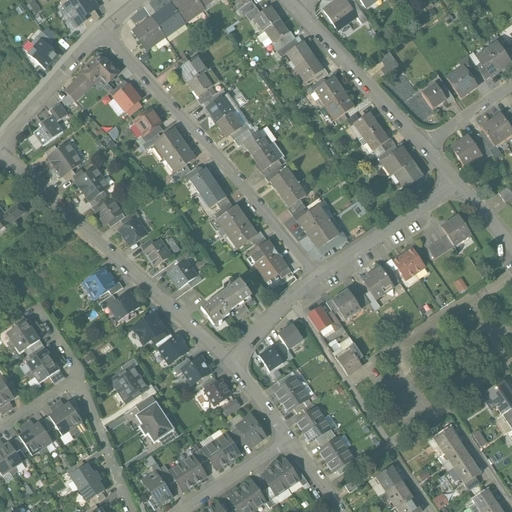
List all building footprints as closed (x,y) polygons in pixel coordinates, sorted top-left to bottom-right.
[(73,0),(63,7),(77,28),(83,24),(85,22),(82,19),(94,11),(98,9),(92,0),(73,0)] [(177,0),(171,4),(184,23),(197,14),(198,15),(204,10),(203,8),(197,0),(177,0)] [(344,0),(338,0),(323,11),(337,31),(356,17),(349,7),(344,0)] [(359,0),(366,9),(367,8),(366,8),(375,2),(373,0),(359,0)] [(245,16),(255,9),(251,2),(236,13),(240,19),(245,16)] [(349,7),(356,17),(361,25),(367,21),(354,3),(349,7)] [(171,4),(152,18),(164,37),(165,38),(176,31),(174,28),(182,22),(184,24),(185,24),(184,23),(171,4)] [(254,19),(254,20),(260,16),(255,9),(245,16),(250,22),(254,19)] [(260,16),(254,20),(263,32),(265,31),(278,22),(270,9),(260,16)] [(99,19),(94,11),(82,19),(85,22),(83,24),(87,30),(99,19)] [(164,37),(152,18),(137,28),(139,32),(134,35),(146,52),(155,45),(154,44),(164,37)] [(278,22),(265,31),(274,44),(280,40),(288,35),(287,34),(278,22)] [(40,39),(49,47),(53,43),(41,32),(31,43),(34,46),(40,39)] [(280,40),(285,47),(295,39),(290,32),(287,34),(288,35),(280,40)] [(34,46),(27,54),(45,70),(58,55),(49,47),(40,39),(34,46)] [(287,55),(299,46),(295,39),(285,47),(277,52),(282,58),(287,55)] [(299,46),(287,55),(296,68),(312,57),(303,43),(299,46)] [(496,45),(486,52),(500,72),(510,65),(499,50),(496,45)] [(499,50),(510,65),(511,63),(511,57),(504,47),(499,50)] [(500,72),(486,52),(476,59),(480,64),(490,79),(500,72)] [(381,61),(386,68),(394,62),(390,55),(381,61)] [(296,68),(294,69),(295,70),(297,69),(306,82),(304,83),(305,84),(315,77),(323,71),(322,71),(312,57),(296,68)] [(464,72),(469,79),(470,78),(478,72),(475,67),(468,57),(458,64),(464,72)] [(179,71),(189,64),(185,58),(173,66),(177,72),(179,71)] [(189,64),(179,71),(189,85),(202,75),(206,72),(196,58),(189,64)] [(102,59),(96,59),(95,61),(94,60),(82,73),(83,74),(93,84),(99,78),(106,85),(117,73),(104,60),(103,61),(102,59)] [(394,62),(386,68),(380,71),(385,77),(399,67),(394,62)] [(480,64),(475,67),(478,72),(485,82),(490,79),(480,64)] [(315,77),(318,82),(322,79),(328,75),(324,70),(322,71),(323,71),(315,77)] [(218,84),(209,71),(206,72),(202,75),(211,88),(218,84)] [(464,72),(457,77),(455,74),(447,79),(461,99),(477,88),(470,78),(469,79),(464,72)] [(74,102),(93,84),(83,74),(65,92),(74,102)] [(202,75),(189,85),(198,97),(211,88),(202,75)] [(325,84),(314,92),(324,107),(344,93),(334,78),(325,84)] [(311,87),(314,92),(325,84),(322,79),(318,82),(311,87)] [(439,90),(435,85),(422,94),(433,110),(446,101),(439,90)] [(128,86),(114,98),(126,112),(138,102),(140,100),(128,86)] [(439,90),(446,101),(449,105),(454,101),(444,87),(439,90)] [(209,93),(198,100),(201,105),(212,97),(209,93)] [(344,93),(324,107),(335,122),(345,115),(355,108),(344,93)] [(221,100),(206,110),(216,124),(231,114),(221,100)] [(138,102),(126,112),(129,117),(142,108),(138,102)] [(48,112),(51,116),(56,123),(68,115),(67,115),(60,104),(48,112)] [(161,124),(151,110),(144,115),(141,114),(138,116),(138,119),(134,122),(144,136),(159,126),(161,124)] [(241,128),(247,124),(238,110),(231,115),(241,128)] [(502,116),(510,128),(511,126),(511,120),(507,113),(502,116)] [(231,115),(231,114),(216,124),(227,139),(230,136),(241,129),(241,128),(231,115)] [(354,125),(360,120),(356,114),(348,120),(347,120),(351,127),(354,125)] [(378,128),(368,114),(360,120),(354,125),(363,138),(378,128)] [(347,120),(348,120),(345,115),(335,122),(338,126),(347,120)] [(502,116),(501,115),(491,121),(504,141),(511,135),(511,131),(510,128),(502,116)] [(56,123),(51,116),(39,125),(41,128),(33,133),(34,134),(43,146),(42,146),(43,147),(63,133),(56,123)] [(504,141),(491,121),(481,128),(483,132),(494,148),(504,141)] [(234,141),(248,131),(251,129),(247,124),(241,128),(241,129),(230,136),(234,141)] [(145,143),(158,134),(163,131),(159,126),(144,136),(141,138),(145,143)] [(253,138),(243,144),(253,157),(268,146),(276,140),(267,128),(253,138)] [(378,128),(363,138),(373,152),(381,146),(388,142),(378,128)] [(185,146),(174,130),(161,139),(154,144),(155,145),(165,159),(185,146)] [(243,144),(253,138),(248,131),(234,141),(238,148),(243,144)] [(478,135),(479,136),(489,151),(494,148),(483,132),(478,135)] [(155,145),(154,144),(161,139),(158,134),(145,143),(142,145),(146,151),(155,145)] [(470,142),(482,158),(490,152),(489,151),(479,136),(470,142)] [(470,142),(468,138),(452,150),(465,169),(482,158),(470,142)] [(385,152),(394,146),(390,140),(388,142),(381,146),(385,152)] [(58,151),(48,158),(55,168),(74,154),(67,144),(58,151)] [(48,158),(58,151),(54,146),(44,153),(48,158)] [(185,146),(165,159),(174,173),(175,173),(186,165),(194,159),(185,146)] [(268,146),(253,157),(263,172),(278,161),(268,146)] [(377,158),(381,163),(398,151),(394,146),(385,152),(377,158)] [(398,151),(381,163),(384,167),(386,166),(393,175),(391,176),(391,177),(394,175),(411,163),(401,148),(398,151)] [(74,154),(55,168),(62,177),(72,170),(81,164),(74,154)] [(265,178),(275,171),(282,166),(278,161),(263,172),(261,173),(265,178)] [(411,163),(394,175),(405,190),(412,185),(422,178),(411,163)] [(175,183),(191,172),(186,165),(175,173),(174,173),(170,176),(175,183)] [(85,176),(75,183),(82,192),(101,179),(95,169),(85,176)] [(186,183),(189,180),(190,180),(198,174),(195,169),(183,178),(186,183)] [(72,170),(62,177),(65,183),(72,178),(75,175),(72,170)] [(198,174),(190,180),(200,195),(215,184),(205,170),(198,174)] [(278,176),(270,182),(280,196),(297,185),(286,170),(278,176)] [(81,171),(75,175),(72,178),(75,183),(85,176),(81,171)] [(270,182),(278,176),(275,171),(265,178),(268,183),(270,182)] [(101,179),(82,192),(89,202),(104,192),(108,188),(101,179)] [(215,184),(200,195),(210,209),(216,205),(225,199),(215,184)] [(297,185),(280,196),(289,208),(300,201),(305,197),(297,185)] [(412,185),(405,190),(396,196),(400,201),(415,190),(412,185)] [(511,192),(508,186),(498,193),(505,204),(511,199),(511,192)] [(104,192),(89,202),(92,207),(107,197),(104,192)] [(220,210),(226,206),(230,204),(226,198),(225,199),(216,205),(220,210)] [(101,201),(91,208),(95,213),(96,212),(104,206),(101,201)] [(121,214),(112,201),(104,206),(96,212),(105,225),(107,224),(121,214)] [(289,208),(291,211),(302,203),(300,201),(289,208)] [(293,217),(303,210),(305,208),(302,203),(291,211),(289,212),(293,217)] [(3,216),(0,210),(0,230),(24,214),(18,206),(3,216)] [(217,220),(230,211),(226,206),(220,210),(213,215),(217,220)] [(217,220),(216,220),(221,227),(224,225),(229,233),(246,221),(236,207),(230,211),(217,220)] [(307,215),(298,221),(308,235),(327,222),(317,208),(307,215)] [(298,221),(307,215),(303,210),(293,217),(296,222),(298,221)] [(135,212),(125,219),(120,222),(124,228),(135,220),(136,220),(139,218),(135,212)] [(125,219),(121,214),(107,224),(110,229),(120,222),(125,219)] [(458,217),(441,228),(447,236),(454,247),(471,236),(458,217)] [(327,222),(308,235),(318,250),(328,243),(336,238),(335,237),(341,233),(331,219),(327,222)] [(124,228),(119,231),(130,247),(146,235),(136,220),(135,220),(124,228)] [(229,233),(227,235),(237,250),(250,241),(257,236),(256,235),(246,221),(229,233)] [(250,241),(253,245),(254,245),(264,238),(260,233),(256,235),(257,236),(250,241)] [(335,237),(336,238),(328,243),(332,248),(345,239),(341,233),(335,237)] [(435,260),(454,247),(447,236),(428,249),(435,260)] [(258,250),(267,243),(264,238),(254,245),(258,250)] [(140,247),(144,251),(154,244),(150,240),(140,247)] [(144,251),(143,252),(154,268),(171,257),(159,240),(154,244),(144,251)] [(273,251),(268,243),(267,243),(258,250),(248,257),(267,283),(278,275),(286,269),(277,255),(274,251),(273,251)] [(412,249),(418,256),(422,253),(416,244),(411,247),(412,249)] [(412,249),(402,256),(415,275),(425,268),(418,256),(412,249)] [(179,266),(185,262),(190,259),(186,254),(175,261),(179,266)] [(415,275),(402,256),(392,262),(397,270),(405,281),(415,275)] [(386,265),(392,273),(397,270),(392,262),(391,260),(386,264),(386,265)] [(179,266),(168,274),(179,290),(188,284),(196,278),(185,262),(179,266)] [(380,269),(392,287),(398,282),(392,273),(386,265),(380,269)] [(286,269),(278,275),(282,280),(291,273),(288,268),(286,269)] [(380,269),(362,281),(369,292),(375,301),(384,295),(382,293),(391,287),(392,290),(393,289),(392,287),(380,269)] [(104,270),(83,284),(94,300),(108,291),(116,286),(116,285),(113,281),(109,280),(107,278),(108,276),(104,270)] [(196,278),(188,284),(191,289),(202,282),(198,277),(196,278)] [(454,282),(460,293),(468,288),(462,278),(454,282)] [(239,280),(201,309),(213,327),(229,315),(228,313),(251,297),(239,280)] [(111,296),(112,296),(123,289),(119,283),(116,285),(116,286),(108,291),(111,296)] [(347,291),(331,301),(339,313),(345,321),(360,311),(354,301),(347,291)] [(364,296),(370,305),(375,301),(369,292),(364,296)] [(117,302),(108,308),(118,322),(139,308),(130,293),(117,302)] [(354,301),(360,311),(370,305),(364,296),(363,295),(354,301)] [(103,311),(108,308),(117,302),(112,296),(111,296),(99,304),(103,311)] [(331,301),(326,304),(334,316),(339,313),(331,301)] [(375,301),(370,305),(375,312),(380,308),(375,301)] [(319,309),(309,316),(320,333),(330,326),(325,318),(319,309)] [(325,318),(330,326),(335,333),(342,328),(332,313),(325,318)] [(154,315),(135,327),(134,330),(137,335),(140,334),(142,338),(140,341),(144,345),(152,340),(165,332),(164,331),(154,315)] [(16,328),(26,321),(23,316),(13,323),(16,328)] [(16,328),(6,334),(10,341),(7,344),(9,347),(38,327),(35,322),(33,323),(32,326),(29,326),(26,321),(16,328)] [(38,327),(9,347),(11,350),(15,348),(19,355),(24,351),(39,341),(36,337),(37,334),(40,334),(42,333),(38,327)] [(293,327),(278,336),(282,343),(288,351),(302,341),(293,327)] [(164,331),(165,332),(152,340),(155,345),(170,335),(166,329),(164,331)] [(178,338),(159,350),(169,365),(188,353),(178,338)] [(43,346),(39,341),(24,351),(28,356),(43,346)] [(288,351),(282,343),(277,346),(284,356),(289,353),(288,351)] [(272,348),(282,364),(287,361),(284,356),(277,346),(277,345),(272,348)] [(354,345),(348,348),(357,362),(362,358),(354,345)] [(46,351),(43,346),(28,356),(31,361),(46,351)] [(269,374),(283,365),(282,364),(272,348),(258,357),(269,374)] [(357,362),(348,348),(334,358),(347,377),(361,367),(357,362)] [(31,361),(26,365),(30,371),(27,374),(29,377),(58,358),(55,352),(52,354),(52,356),(49,356),(46,351),(31,361)] [(58,358),(29,377),(31,380),(35,378),(39,385),(49,378),(59,371),(56,367),(57,364),(60,365),(62,363),(58,358)] [(124,373),(132,368),(132,369),(137,365),(134,359),(121,368),(124,373)] [(191,365),(182,371),(183,373),(192,386),(210,374),(200,359),(191,365)] [(182,371),(191,365),(188,360),(173,369),(177,376),(183,373),(182,371)] [(124,373),(111,381),(118,393),(139,379),(132,369),(132,368),(124,373)] [(65,380),(59,371),(49,378),(55,386),(65,380)] [(281,388),(294,379),(296,378),(292,373),(277,383),(281,388)] [(139,379),(118,393),(126,404),(139,395),(147,390),(146,389),(139,379)] [(202,386),(205,391),(217,384),(213,379),(202,386)] [(281,388),(274,392),(281,403),(301,390),(294,379),(281,388)] [(4,385),(0,380),(0,401),(7,413),(13,409),(11,407),(8,406),(9,403),(13,400),(4,385)] [(205,391),(204,392),(214,407),(231,396),(221,381),(217,384),(205,391)] [(4,385),(13,400),(18,397),(9,382),(4,385)] [(511,410),(511,397),(502,383),(487,393),(492,402),(486,406),(491,413),(497,409),(502,417),(511,410)] [(146,389),(147,390),(139,395),(143,402),(151,397),(156,393),(151,386),(146,389)] [(301,390),(281,403),(288,413),(293,410),(308,400),(301,390)] [(151,397),(143,402),(135,407),(140,414),(155,403),(151,397)] [(79,412),(76,402),(74,400),(68,404),(69,404),(75,414),(79,412)] [(303,411),(311,405),(308,400),(293,410),(296,415),(303,411)] [(234,401),(223,408),(227,415),(239,408),(234,401)] [(75,414),(69,404),(64,407),(61,407),(62,404),(60,402),(55,405),(74,435),(77,433),(75,429),(82,424),(75,414)] [(165,417),(155,403),(140,414),(135,417),(141,426),(139,428),(142,432),(165,417)] [(306,416),(316,409),(313,404),(311,405),(303,411),(306,416)] [(74,435),(55,405),(49,409),(51,411),(54,412),(53,415),(48,418),(49,418),(55,428),(62,438),(68,433),(71,437),(74,435)] [(306,416),(296,423),(303,433),(323,420),(316,409),(306,416)] [(511,410),(502,417),(511,431),(511,410)] [(165,417),(142,432),(145,437),(148,435),(154,444),(158,441),(174,431),(165,417)] [(251,417),(248,417),(244,419),(244,422),(236,427),(237,429),(247,444),(250,449),(265,439),(251,417)] [(43,421),(44,421),(50,431),(55,428),(49,418),(43,421)] [(323,420),(303,433),(310,444),(315,440),(330,430),(323,420)] [(45,434),(39,424),(34,427),(31,427),(32,424),(30,421),(25,425),(44,455),(48,452),(45,449),(52,444),(45,434)] [(44,421),(39,424),(45,434),(50,431),(44,421)] [(44,455),(25,425),(19,429),(21,431),(24,432),(23,435),(19,438),(25,448),(32,458),(38,453),(41,457),(44,455)] [(241,448),(247,444),(237,429),(231,433),(239,444),(241,448)] [(319,445),(334,435),(330,430),(315,440),(319,445)] [(450,430),(429,444),(432,449),(437,446),(444,455),(460,445),(450,430)] [(178,438),(174,431),(158,441),(163,448),(178,438)] [(233,447),(239,444),(231,433),(231,432),(226,435),(233,447)] [(481,432),(475,435),(481,447),(487,444),(481,432)] [(226,435),(225,435),(214,443),(228,464),(239,456),(233,447),(226,435)] [(322,450),(337,440),(334,435),(319,445),(322,450)] [(13,441),(20,451),(25,448),(19,438),(13,441)] [(322,450),(319,452),(326,463),(346,450),(339,439),(337,440),(322,450)] [(15,454),(8,444),(4,447),(1,447),(2,444),(0,441),(0,453),(14,474),(17,472),(15,469),(22,464),(15,454)] [(13,441),(8,444),(15,454),(20,451),(13,441)] [(228,464),(214,443),(202,451),(208,460),(216,471),(228,464)] [(469,460),(460,445),(444,455),(438,459),(443,466),(445,464),(446,466),(450,464),(454,470),(469,460)] [(198,467),(203,463),(197,453),(193,448),(188,451),(192,457),(198,467)] [(208,460),(202,451),(202,450),(197,453),(203,463),(208,460)] [(346,450),(326,463),(333,474),(336,471),(351,461),(353,460),(346,450)] [(14,474),(0,453),(0,474),(2,477),(8,473),(11,477),(14,474)] [(198,467),(192,457),(181,465),(194,486),(206,478),(198,467)] [(454,470),(443,477),(450,487),(452,491),(460,486),(459,484),(461,483),(463,486),(474,479),(480,475),(469,460),(454,470)] [(292,472),(285,461),(273,469),(287,489),(299,482),(292,472)] [(354,466),(351,461),(336,471),(339,476),(354,466)] [(75,474),(85,467),(82,462),(72,469),(75,474)] [(194,486),(181,465),(169,473),(175,482),(183,493),(194,486)] [(92,475),(86,466),(85,467),(75,474),(73,475),(76,480),(73,482),(79,490),(98,478),(95,473),(92,475)] [(175,482),(169,473),(165,467),(160,470),(169,484),(170,485),(175,482)] [(287,489),(273,469),(262,476),(269,488),(275,497),(287,489)] [(292,472),(299,482),(302,487),(307,484),(297,469),(292,472)] [(392,469),(376,479),(385,494),(401,483),(392,469)] [(169,484),(160,470),(155,473),(164,487),(169,484)] [(164,487),(155,473),(149,478),(149,479),(143,483),(154,499),(159,507),(162,505),(163,507),(170,502),(169,501),(172,499),(164,487)] [(450,487),(443,477),(438,481),(445,491),(450,487)] [(98,478),(79,490),(84,499),(87,497),(90,502),(92,501),(102,494),(104,493),(98,484),(101,482),(98,478)] [(474,479),(463,486),(468,493),(478,486),(474,479)] [(259,495),(251,483),(240,491),(254,511),(265,504),(259,495)] [(352,483),(344,487),(349,495),(357,490),(352,483)] [(411,498),(401,483),(385,494),(379,498),(384,505),(390,501),(395,509),(411,498)] [(279,503),(275,497),(269,488),(264,491),(274,506),(279,503)] [(252,511),(254,511),(240,491),(228,498),(236,510),(237,511),(252,511)] [(269,510),(274,506),(264,491),(259,495),(265,504),(269,510)] [(487,492),(473,501),(476,506),(474,507),(477,511),(481,511),(495,503),(487,492)] [(102,494),(92,501),(95,506),(105,499),(102,494)] [(443,496),(434,501),(439,509),(447,503),(443,496)] [(420,511),(411,498),(395,509),(397,511),(420,511)] [(155,511),(160,508),(159,507),(154,499),(148,502),(155,511)] [(500,511),(495,503),(481,511),(500,511)]
